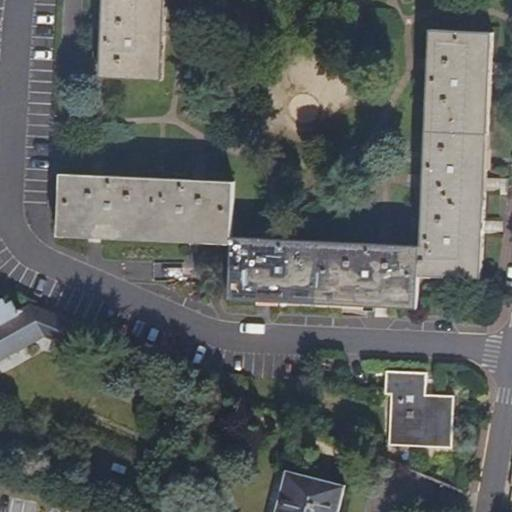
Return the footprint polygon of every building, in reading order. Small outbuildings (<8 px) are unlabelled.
[(110,0),(108,77),(168,80),(171,0),(110,0)] [(239,235),(240,182),(68,175),(66,238),(238,246),(237,299),(422,306),(423,274),(484,277),(497,30),(435,27),(424,242),(239,235)] [(0,360),(5,358),(1,351),(3,350),(5,351),(13,347),(13,344),(33,333),(46,338),(48,344),(63,349),(67,347),(72,349),(78,331),(33,312),(19,320),(12,310),(6,313),(0,304),(0,360)] [(450,448),(451,397),(431,396),(431,373),(388,373),(388,396),(395,396),(395,448),(450,448)] [(0,474),(2,475),(11,447),(0,443),(0,474)] [(344,511),(350,488),(291,474),(282,511),(344,511)]
